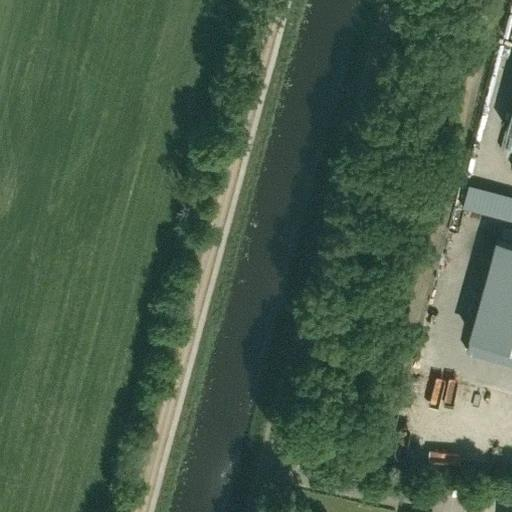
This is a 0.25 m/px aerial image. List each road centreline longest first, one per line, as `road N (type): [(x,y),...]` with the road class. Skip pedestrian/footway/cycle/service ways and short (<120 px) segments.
road 1 (track): [(138,511),(277,0)]
road 2 (unclassified): [(257,511),(375,0)]
